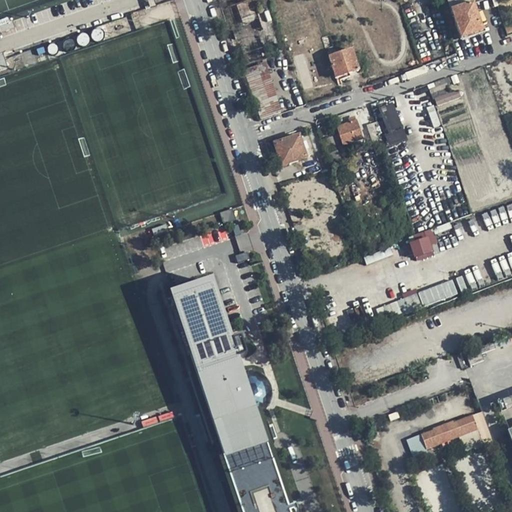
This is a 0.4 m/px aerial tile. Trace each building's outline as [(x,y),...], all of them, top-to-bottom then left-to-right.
[(271,64),(248,0),(234,0),(220,7),(258,121),(281,111),(270,84),(285,76),(280,61),(271,64)] [(488,0),(447,0),(461,38),(484,29),(475,5),(488,0)] [(420,2),(412,15),(422,41),(443,31),(433,7),(420,2)] [(0,68),(16,63),(6,30),(0,33),(0,43),(0,45),(0,68)] [(351,50),(327,57),(337,80),(360,70),(351,50)] [(511,61),(503,65),(511,88),(511,61)] [(450,88),(445,81),(429,87),(432,96),(450,88)] [(376,106),(388,147),(408,141),(395,100),(376,106)] [(354,121),(334,131),(345,148),(365,138),(354,121)] [(308,158),(298,136),(273,148),(282,169),(308,158)] [(318,201),(309,185),(288,194),(296,212),(318,201)] [(415,260),(434,255),(428,237),(410,243),(415,260)] [(240,365),(210,274),(169,288),(196,376),(190,378),(235,511),(295,511),(266,425),(262,426),(256,409),(260,407),(263,404),(264,401),(264,397),(262,395),(258,393),(254,394),(250,395),(246,383),(253,381),(248,363),(240,365)] [(398,315),(458,294),(453,280),(393,302),(398,315)] [(474,409),(420,428),(429,444),(479,425),(474,409)]
